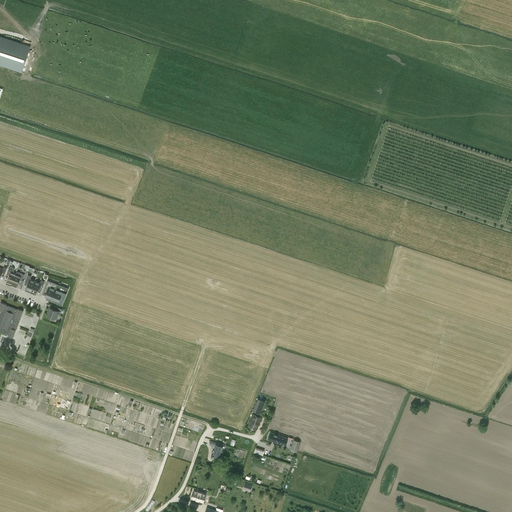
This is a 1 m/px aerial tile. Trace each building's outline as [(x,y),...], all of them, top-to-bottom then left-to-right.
[(30,47),(0,37),(0,64),(22,71),(30,47)] [(12,283),(16,274),(13,273),(14,271),(14,270),(14,269),(14,268),(13,267),(12,267),(10,266),(6,274),(9,276),(7,281),(12,283)] [(17,272),(16,274),(12,283),(17,285),(19,279),(22,281),(24,275),(17,272)] [(26,288),(31,290),(35,281),(30,279),(31,276),(28,275),(25,283),(28,284),(26,288)] [(35,281),(31,290),(37,293),(38,288),(42,289),(45,281),(41,280),(40,283),(35,281)] [(42,294),(45,295),(45,296),(50,298),(49,301),(62,306),(67,294),(69,288),(47,280),(45,285),(46,285),(42,294)] [(13,337),(20,318),(23,311),(18,309),(18,310),(5,305),(6,304),(1,302),(0,303),(0,310),(1,311),(0,314),(0,331),(8,335),(8,336),(13,337)] [(50,308),(47,316),(57,320),(60,312),(61,312),(62,309),(55,306),(55,307),(54,309),(50,308)] [(258,413),(263,401),(258,398),(253,410),(258,413)] [(77,413),(80,404),(74,401),(71,411),(77,413)] [(256,430),(262,417),(253,414),(248,426),(256,430)] [(288,438),(271,432),(268,440),(285,446),(288,438)] [(225,447),(225,445),(217,442),(217,443),(210,441),(209,444),(216,446),(212,456),(217,457),(218,454),(220,454),(222,446),(225,447)] [(206,493),(194,490),(191,498),(203,502),(206,493)]
